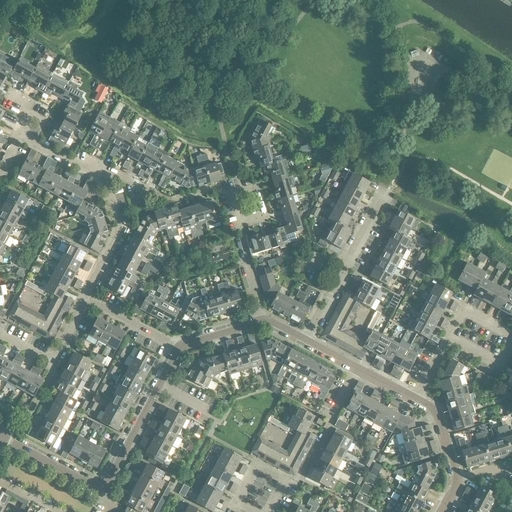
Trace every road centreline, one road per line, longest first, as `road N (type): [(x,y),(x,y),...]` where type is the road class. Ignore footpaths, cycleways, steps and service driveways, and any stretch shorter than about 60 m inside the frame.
road 1 (residential): [(307,340),(385,197)]
road 2 (residential): [(177,347),(100,490)]
road 3 (residential): [(84,297),(120,232),(103,175)]
road 4 (residential): [(262,319),(231,194)]
